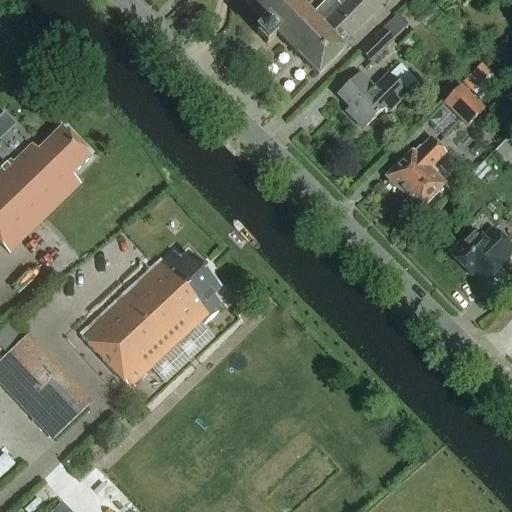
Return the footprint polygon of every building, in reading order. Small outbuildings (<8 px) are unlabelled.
[(340,48),(320,29),(298,6),(291,0),(248,0),(244,5),(266,27),(256,37),(261,42),(266,48),(276,37),(317,79),(344,52),(340,48)] [(323,25),(320,29),(340,48),(385,5),(386,6),(392,0),(349,0),(339,9),(330,0),(328,0),(313,15),(323,25)] [(398,18),(361,56),(373,69),(410,31),(398,18)] [(179,36),(186,43),(192,38),(185,30),(179,36)] [(481,66),(462,85),(478,102),(497,83),(481,66)] [(363,132),(384,112),(387,115),(406,97),(388,78),(373,92),(359,77),(337,99),(349,111),(345,115),(363,132)] [(444,106),(468,129),(485,111),(461,89),(444,106)] [(23,155),(13,165),(10,163),(8,165),(8,166),(0,173),(0,246),(9,256),(80,187),(71,178),(91,160),(62,130),(38,154),(31,148),(23,156),(23,155)] [(444,156),(430,142),(414,157),(412,155),(385,181),(388,184),(388,188),(410,211),(414,211),(417,214),(445,187),(435,177),(436,175),(431,170),(444,156)] [(511,253),(492,233),(482,244),(473,235),(450,258),(470,278),(473,275),(484,287),(505,267),(502,264),(511,253)] [(173,255),(81,340),(128,391),(145,375),(209,316),(221,305),(213,298),(220,292),(187,257),(181,263),(173,255)] [(7,323),(0,329),(0,351),(3,355),(21,339),(7,323)] [(26,339),(0,363),(0,386),(32,420),(69,384),(26,339)]
